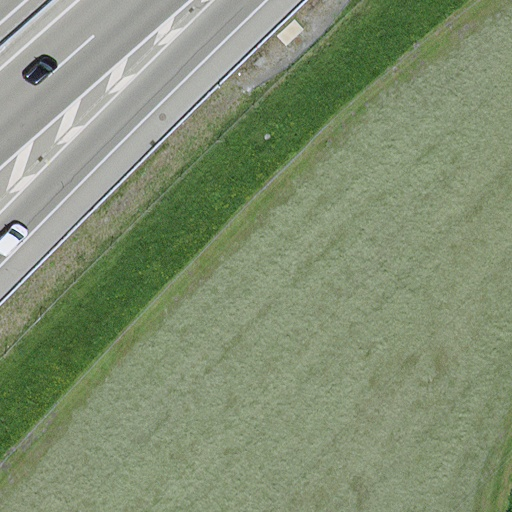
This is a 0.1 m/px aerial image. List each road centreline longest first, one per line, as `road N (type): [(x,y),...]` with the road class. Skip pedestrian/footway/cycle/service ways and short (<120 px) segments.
road 1 (motorway): [(0,266),(280,0)]
road 2 (motorway): [(0,126),(141,0)]
